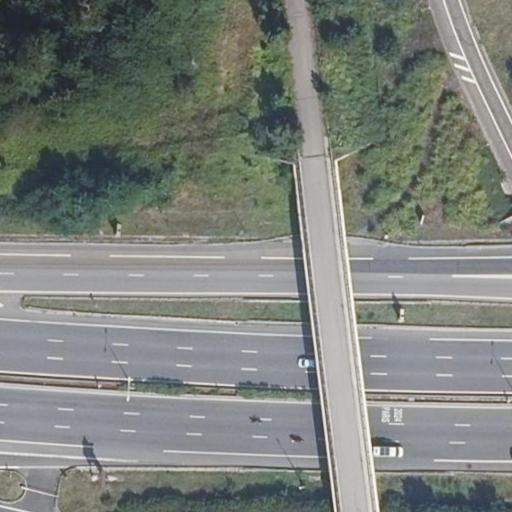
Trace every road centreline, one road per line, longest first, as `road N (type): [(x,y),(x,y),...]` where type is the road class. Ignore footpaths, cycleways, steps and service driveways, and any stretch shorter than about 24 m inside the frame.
road 1 (motorway): [(450,0),(428,63),(425,145),(465,511)]
road 2 (motorway): [(511,368),(0,343)]
road 3 (motorway): [(0,412),(511,433)]
road 4 (motorway): [(511,17),(469,78),(456,141),(498,511)]
road 5 (motorway): [(419,288),(0,272)]
road 6 (motorway): [(451,0),(511,141)]
